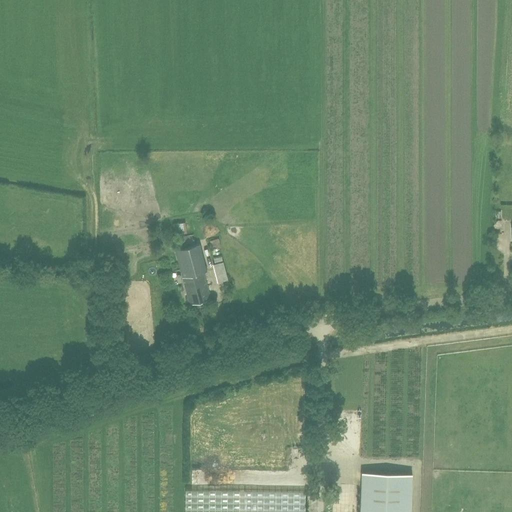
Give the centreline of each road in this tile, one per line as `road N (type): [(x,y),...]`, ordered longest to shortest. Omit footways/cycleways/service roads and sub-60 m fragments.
road 1 (unclassified): [(0,415),(323,319),(511,294)]
road 2 (unknown): [(325,319),(320,511)]
